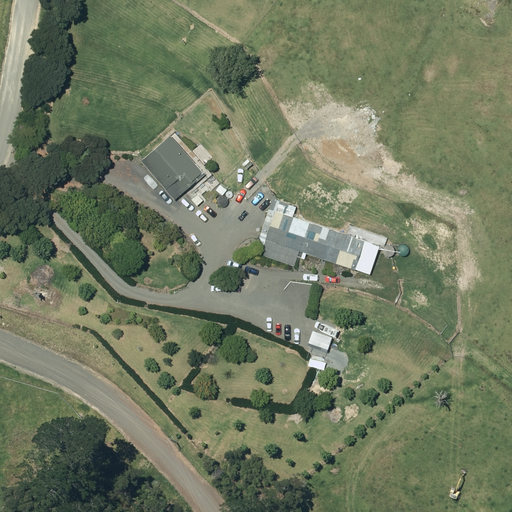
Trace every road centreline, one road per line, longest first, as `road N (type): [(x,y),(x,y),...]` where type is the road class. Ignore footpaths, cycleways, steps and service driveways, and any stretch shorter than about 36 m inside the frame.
road 1 (unclassified): [(0,346),(37,357),(103,397),(140,430),(201,511)]
road 2 (unclassified): [(0,138),(26,0)]
